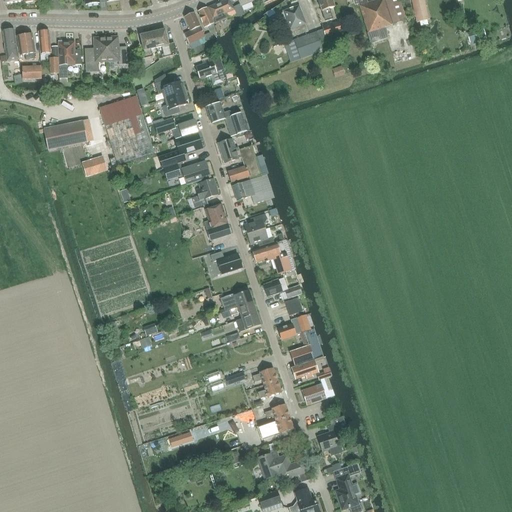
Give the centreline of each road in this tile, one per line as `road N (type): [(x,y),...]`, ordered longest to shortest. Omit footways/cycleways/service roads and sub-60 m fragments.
road 1 (residential): [(331,511),(171,14)]
road 2 (tertiary): [(0,24),(127,24),(171,14)]
